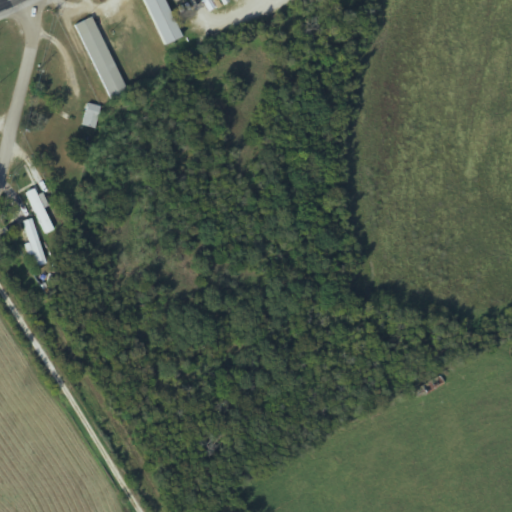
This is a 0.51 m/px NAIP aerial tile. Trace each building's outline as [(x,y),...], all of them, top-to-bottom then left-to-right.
[(142,0),(162,46),(179,39),(161,0),(142,0)] [(91,17),(74,24),(108,103),(125,96),(91,17)] [(99,107),(87,105),(81,127),(94,130),(99,107)] [(24,194),(45,235),(54,230),(32,189),(24,194)] [(44,265),(31,220),(19,223),(32,268),(44,265)] [(418,390),(421,395),(429,391),(426,386),(418,390)]
